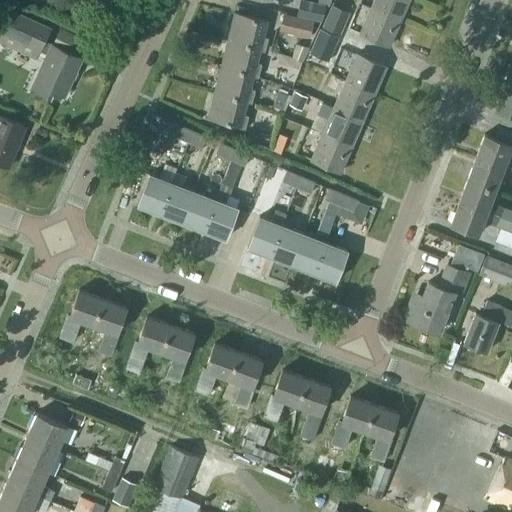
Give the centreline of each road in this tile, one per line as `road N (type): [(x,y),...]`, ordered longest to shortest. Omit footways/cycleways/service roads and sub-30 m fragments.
road 1 (residential): [(361,355),(491,0)]
road 2 (residential): [(361,355),(61,242)]
road 3 (residential): [(61,242),(171,0)]
road 4 (residential): [(511,415),(361,355)]
road 5 (residential): [(61,242),(0,384)]
